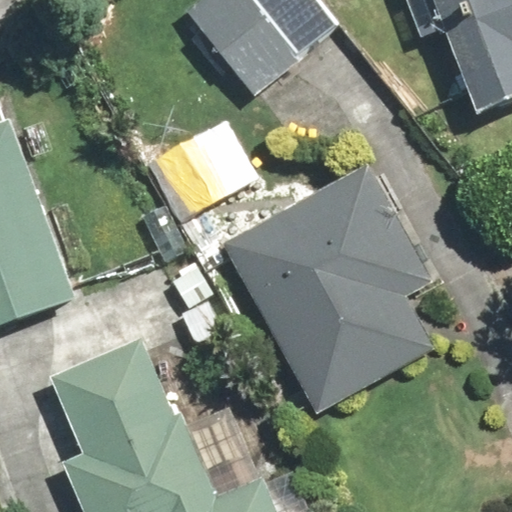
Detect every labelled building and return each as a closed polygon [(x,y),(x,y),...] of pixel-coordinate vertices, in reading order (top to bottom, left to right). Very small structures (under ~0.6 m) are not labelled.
[(350,32),(324,0),(223,0),(212,9),(276,90),(350,32)] [(511,0),(445,0),(491,119),(511,110),(511,0)] [(32,123),(0,133),(0,335),(90,308),(32,123)] [(449,292),(384,165),(237,240),(330,424),(462,357),(433,300),(449,292)] [(223,511),(165,349),(73,382),(101,459),(81,467),(96,511),(310,511),(300,485),(225,511),(223,511)]
